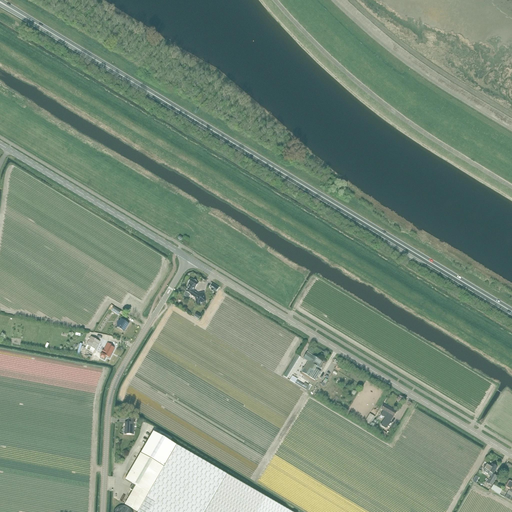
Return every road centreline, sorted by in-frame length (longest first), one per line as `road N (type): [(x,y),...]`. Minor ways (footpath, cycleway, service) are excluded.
road 1 (primary): [(511,312),(6,6)]
road 2 (tertiary): [(511,455),(189,258)]
road 3 (unclassified): [(103,511),(116,377),(189,258)]
road 4 (tertiary): [(189,258),(0,144)]
